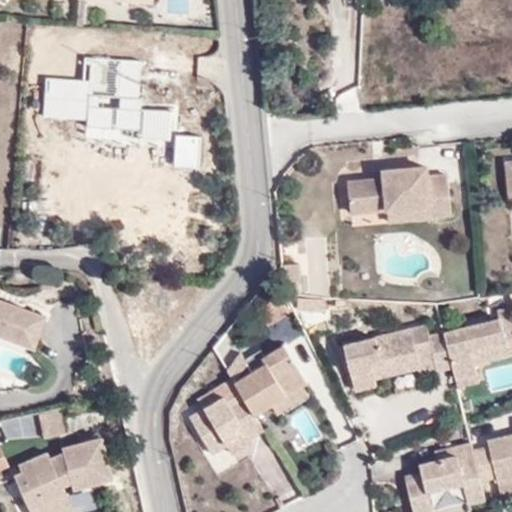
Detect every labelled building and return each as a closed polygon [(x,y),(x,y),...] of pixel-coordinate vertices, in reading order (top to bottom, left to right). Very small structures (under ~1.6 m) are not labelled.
[(76,122),(76,142),(174,145),(175,101),(152,100),(153,80),(140,80),(141,57),(83,55),(82,74),(44,73),(42,121),(76,122)] [(197,160),(197,135),(176,135),(176,160),(197,160)] [(354,221),(391,218),(432,213),(433,224),(454,222),(451,181),(429,183),(428,172),(388,177),(388,185),(351,190),(354,221)] [(391,218),(392,229),(433,224),(432,213),(391,218)] [(287,267),(290,286),(302,284),(300,266),(287,267)] [(300,305),(293,289),(290,290),(287,289),(267,305),(277,320),(300,305)] [(0,333),(33,345),(44,314),(0,298),(0,333)] [(505,318),(511,316),(511,306),(503,308),(505,318)] [(438,354),(441,371),(457,368),(461,387),(485,382),(481,363),(511,355),(511,347),(509,336),(511,335),(511,316),(505,318),(435,335),(432,324),(348,342),(360,389),(380,385),(378,376),(377,369),(438,354)] [(241,378),(246,387),(211,407),(195,417),(217,451),(234,441),(252,430),(257,434),(268,427),(261,413),(276,403),(310,382),(314,379),(290,341),(268,355),(271,360),(241,378)] [(426,366),(427,374),(441,371),(438,354),(377,369),(378,376),(426,366)] [(205,395),(211,407),(246,387),(241,378),(239,374),(205,395)] [(314,392),(310,382),(276,403),(282,412),(314,392)] [(289,416),(304,444),(322,434),(307,406),(289,416)] [(62,432),(58,407),(37,413),(42,435),(62,432)] [(257,434),(252,430),(234,441),(239,452),(260,440),(257,434)] [(13,475),(31,511),(45,511),(69,501),(63,485),(71,481),(73,486),(112,477),(102,436),(62,445),(63,449),(51,456),(47,450),(21,462),(23,468),(13,475)] [(506,502),(511,500),(511,437),(492,441),(493,447),(477,450),(476,445),(443,451),(445,459),(425,463),(426,471),(407,475),(415,511),(433,511),(437,511),(432,490),(466,484),(471,503),(489,501),(485,480),(500,477),(506,502)] [(69,501),(45,511),(72,511),(73,511),(69,501)]
